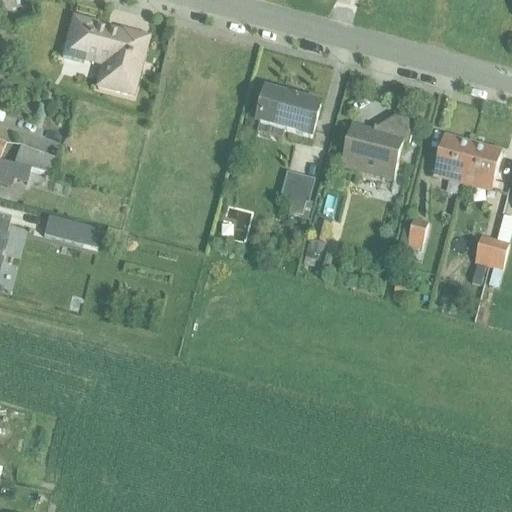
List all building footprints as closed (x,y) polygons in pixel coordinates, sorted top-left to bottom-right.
[(73,21),(63,60),(100,69),(94,91),(132,101),(148,41),(122,34),(122,35),(95,28),(96,27),(73,21)] [(267,93),(258,128),(260,129),(258,136),(283,143),(286,134),(312,142),(321,108),(267,93)] [(407,137),(404,147),(410,148),(416,125),(397,119),(379,130),(407,137)] [(407,137),(379,130),(375,129),(373,136),(352,131),(342,172),(394,185),(404,147),(407,137)] [(463,189),(474,149),(469,148),(468,149),(462,148),(463,145),(445,140),(433,181),(463,189)] [(14,166),(30,172),(52,180),(59,161),(21,147),(14,166)] [(474,149),(463,189),(492,196),(503,155),(485,151),(484,153),(478,152),(478,151),(474,149)] [(0,185),(10,190),(14,182),(26,186),(30,172),(14,166),(0,160),(0,185)] [(288,176),(281,202),(293,206),(290,216),(303,220),(303,222),(309,223),(313,206),(310,205),(316,183),(288,176)] [(316,217),(305,261),(319,264),(317,274),(330,277),(334,260),(325,257),(333,229),(328,227),(330,221),(316,217)] [(496,256),(492,271),(493,272),(489,288),(498,291),(510,248),(509,247),(511,235),(511,220),(504,218),(497,244),(496,244),(493,256),(496,256)] [(48,221),(44,239),(97,252),(102,235),(48,221)] [(407,221),(397,259),(405,262),(409,250),(422,253),(430,226),(415,222),(415,223),(407,221)] [(0,259),(0,260),(9,225),(0,222),(0,259)] [(107,231),(103,245),(122,250),(126,236),(107,231)] [(493,256),(496,244),(482,240),(476,267),(492,271),(496,256),(493,256)] [(397,287),(393,302),(407,305),(410,291),(397,287)]
